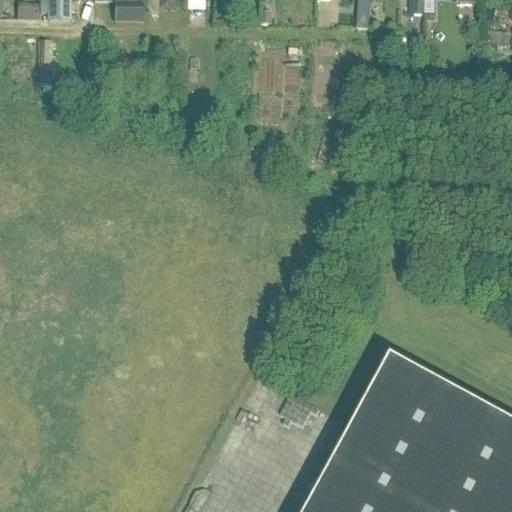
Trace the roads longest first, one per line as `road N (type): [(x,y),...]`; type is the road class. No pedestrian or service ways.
road 1 (track): [(415,40),(0,31)]
road 2 (residential): [(226,248),(80,511)]
road 3 (residential): [(0,194),(142,202),(226,248)]
road 4 (residential): [(346,192),(260,188),(226,248)]
